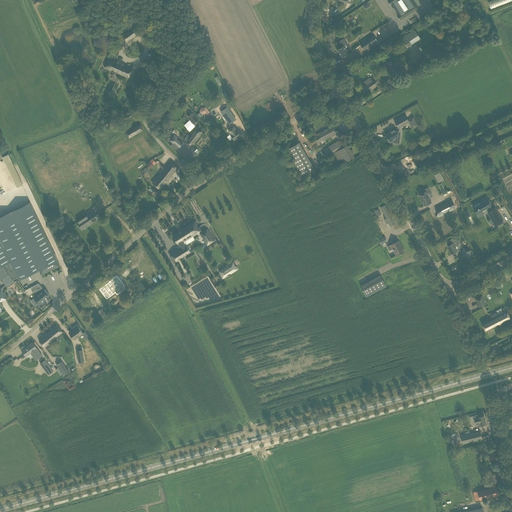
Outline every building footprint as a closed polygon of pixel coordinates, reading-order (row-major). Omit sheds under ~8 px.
[(397,15),(400,19),(418,8),(413,0),(387,0),(390,5),(391,5),(397,14),(397,15)] [(491,8),(511,1),(511,0),(491,0),(489,1),(491,8)] [(126,42),(139,32),(135,26),(121,36),(126,42)] [(408,47),(421,38),(415,30),(399,41),(402,45),(405,43),(408,47)] [(364,50),(377,40),(374,35),(360,44),(364,50)] [(339,48),(337,49),(342,57),(348,53),(346,51),(347,50),(344,45),(346,44),(343,39),(336,43),(339,48)] [(429,55),(419,62),(422,66),(432,60),(429,55)] [(128,78),(133,69),(121,63),(121,64),(117,62),(117,63),(108,59),(104,67),(128,78)] [(384,69),(385,71),(384,72),(385,75),(402,67),(401,65),(396,67),(395,63),(384,69)] [(359,96),(361,95),(362,95),(366,93),(383,82),(381,80),(377,75),(371,79),(370,77),(363,82),(365,84),(355,91),(359,96)] [(199,110),(204,116),(209,113),(205,106),(199,110)] [(236,119),(227,107),(221,111),(229,124),(236,119)] [(195,125),(200,120),(192,112),(187,117),(195,125)] [(408,122),(412,129),(418,126),(413,117),(408,119),(405,115),(394,121),(398,128),(408,122)] [(140,124),(135,127),(125,132),(129,137),(143,129),(140,124)] [(320,136),(314,139),(316,143),(322,139),(323,140),(337,133),(333,125),(319,133),(320,136)] [(230,128),(231,128),(228,131),(230,134),(233,138),(232,139),(234,142),(239,139),(238,137),(240,135),(234,126),(230,128)] [(202,132),(198,129),(196,127),(190,136),(187,134),(183,140),(191,146),(202,132)] [(394,140),(393,138),(399,135),(395,129),(389,132),(385,134),(387,137),(386,142),(389,142),(394,140)] [(183,143),(177,138),(178,137),(174,134),(169,140),(179,148),(183,143)] [(338,141),(332,145),(336,151),(334,152),(340,164),(341,164),(349,159),(354,156),(347,145),(342,148),(338,141)] [(286,149),(288,154),(301,176),(307,173),(309,176),(316,172),(314,169),(301,146),(299,142),(286,149)] [(5,156),(17,187),(23,184),(11,153),(5,156)] [(153,159),(147,165),(150,168),(156,163),(153,159)] [(170,161),(152,183),(160,189),(177,168),(170,161)] [(422,191),(423,192),(419,194),(424,205),(431,202),(427,194),(431,192),(429,189),(428,189),(428,188),(422,191)] [(486,198),(472,206),(477,213),(485,208),(495,225),(502,221),(495,207),(492,208),(486,198)] [(455,208),(451,200),(435,209),(439,216),(455,208)] [(0,267),(5,264),(17,280),(17,281),(18,280),(39,270),(41,274),(60,266),(57,261),(58,261),(56,256),(35,212),(30,202),(0,216),(0,267)] [(385,205),(381,208),(387,218),(384,220),(386,224),(389,222),(391,226),(395,223),(385,205)] [(97,218),(95,214),(93,211),(77,222),(81,229),(97,218)] [(180,260),(180,259),(190,252),(184,242),(193,236),(192,236),(201,231),(199,227),(198,227),(196,225),(197,224),(195,221),(188,225),(188,226),(173,236),(181,249),(180,250),(179,248),(169,255),(174,263),(180,260)] [(213,240),(214,240),(207,229),(204,231),(204,230),(202,231),(202,232),(200,233),(207,245),(213,241),(213,240)] [(445,243),(452,254),(457,250),(459,248),(460,246),(455,237),(445,243)] [(396,256),(399,254),(404,251),(398,241),(391,244),(387,246),(389,251),(392,249),(396,256)] [(233,262),(226,266),(230,273),(237,269),(233,262)] [(17,280),(5,264),(0,267),(0,276),(6,285),(1,289),(2,291),(17,280)] [(453,272),(460,269),(457,264),(451,267),(453,272)] [(366,297),(382,289),(386,286),(380,275),(376,278),(360,286),(366,297)] [(109,283),(99,290),(107,300),(115,294),(115,293),(117,296),(125,290),(123,287),(124,286),(117,276),(109,283)] [(35,305),(37,303),(39,304),(49,295),(44,289),(34,299),(31,301),(35,305)] [(486,304),(481,295),(475,298),(479,307),(486,304)] [(485,331),(510,319),(506,311),(497,315),(496,312),(490,315),(492,318),(481,323),(485,331)] [(56,325),(40,338),(38,340),(44,347),(62,333),(56,325)] [(85,332),(83,333),(78,326),(77,326),(76,325),(73,327),(74,329),(69,333),(74,339),(78,337),(86,339),(89,337),(85,332)] [(32,342),(21,350),(26,357),(30,353),(33,351),(38,359),(42,356),(32,342)] [(61,361),(56,364),(63,374),(68,371),(61,361)] [(49,366),(44,369),(48,375),(53,371),(49,366)] [(479,416),(478,414),(470,417),(472,425),(479,423),(480,426),(481,425),(486,424),(484,415),(479,416)] [(481,432),(462,436),(463,443),(483,439),(481,432)] [(496,472),(491,474),(488,474),(492,487),(491,487),(491,488),(474,492),(476,501),(500,495),(497,486),(496,486),(495,481),(498,480),(496,472)]
